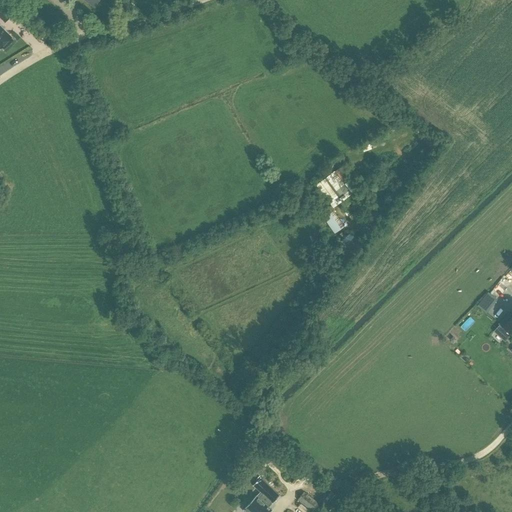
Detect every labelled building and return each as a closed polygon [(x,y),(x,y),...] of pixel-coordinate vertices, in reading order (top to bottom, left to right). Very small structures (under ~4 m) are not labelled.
[(2,5),(0,6),(0,17),(5,22),(12,15),(2,5)] [(0,25),(0,48),(0,49),(12,37),(0,25)] [(343,167),(310,191),(328,217),(327,218),(338,234),(349,227),(337,210),(361,191),(356,184),(363,179),(358,173),(352,178),(343,167)] [(353,202),(369,214),(374,208),(358,196),(353,202)] [(358,210),(350,217),(355,223),(363,217),(358,210)] [(344,249),(335,257),(341,266),(360,250),(359,248),(362,245),(350,233),(338,243),(344,249)] [(492,292),(488,300),(480,295),(474,305),(497,318),(505,305),(496,300),(499,296),(492,292)] [(263,441),(256,449),(279,470),(287,462),(272,447),(271,449),(263,441)] [(245,483),(258,494),(275,476),(268,470),(260,479),(254,473),(245,483)] [(306,483),(313,474),(308,471),(302,480),(306,483)] [(328,497),(313,483),(301,497),(316,510),(328,497)] [(270,511),(272,510),(267,506),(272,501),(263,493),(259,498),(256,496),(244,508),(245,509),(244,511),(245,511),(270,511)]
